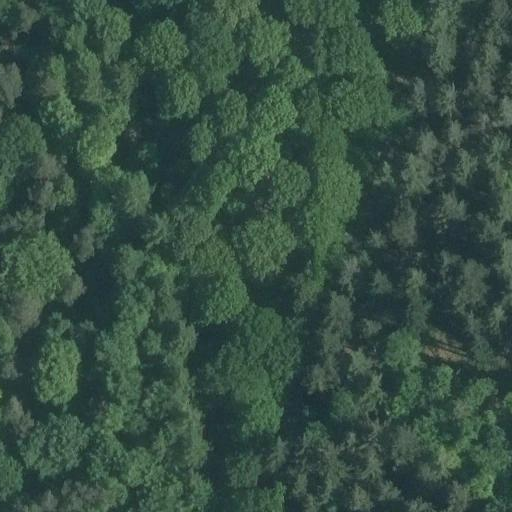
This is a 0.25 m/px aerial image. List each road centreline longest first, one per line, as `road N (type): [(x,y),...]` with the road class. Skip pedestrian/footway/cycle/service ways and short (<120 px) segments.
road 1 (track): [(227,511),(437,0)]
road 2 (track): [(214,511),(124,0)]
